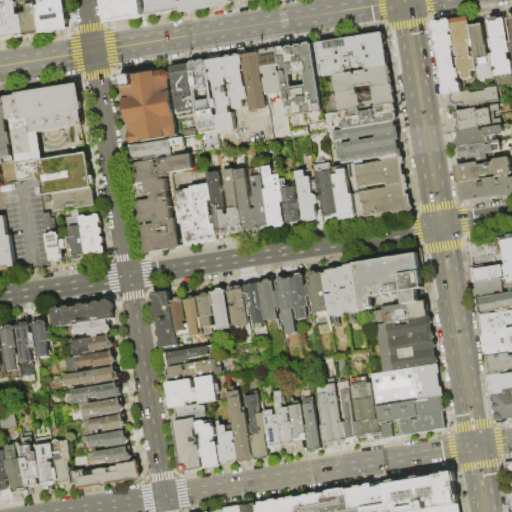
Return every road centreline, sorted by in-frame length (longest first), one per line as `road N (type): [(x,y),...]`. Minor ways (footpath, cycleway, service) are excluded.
road 1 (residential): [(164,497),(84,0)]
road 2 (secondary): [(449,226),(0,298)]
road 3 (secondary): [(387,0),(0,63)]
road 4 (secondary): [(164,497),(467,448)]
road 5 (secondary): [(494,511),(449,226)]
road 6 (secondary): [(449,226),(415,23),(403,0)]
road 7 (secondary): [(402,0),(432,229)]
road 8 (secondary): [(432,229),(467,448)]
